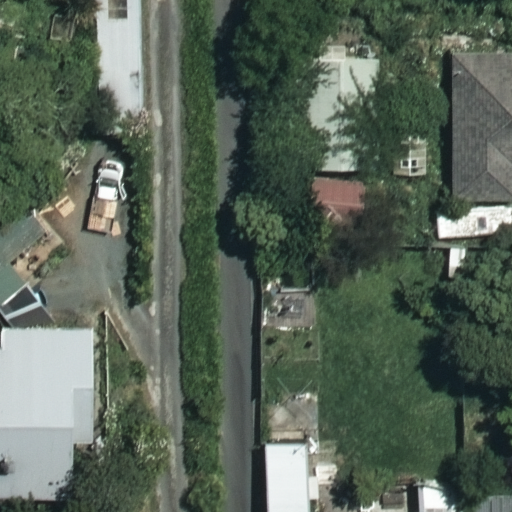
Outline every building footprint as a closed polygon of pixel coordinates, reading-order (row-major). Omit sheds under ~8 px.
[(136,0),(94,0),(94,92),(137,92),(136,0)] [(368,37),(293,39),(296,160),(371,158),(368,37)] [(511,46),(442,49),(446,190),(508,189),(507,160),(511,160),(511,46)] [(419,116),(386,117),(388,171),(422,169),(419,116)] [(358,177),(300,172),(297,213),(355,217),(358,177)] [(0,314),(0,481),(82,480),(79,313),(0,314)] [(295,426),(258,427),(259,501),(296,500),(295,426)]
